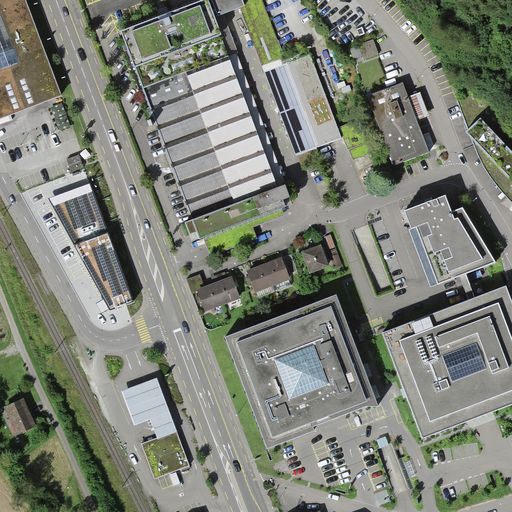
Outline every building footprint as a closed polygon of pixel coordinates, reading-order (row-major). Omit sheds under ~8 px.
[(24,0),(0,0),(0,116),(60,92),(24,0)] [(262,0),(212,0),(219,17),(240,9),(294,156),(341,139),(310,55),(286,63),(262,0)] [(121,34),(193,223),(186,226),(190,238),(198,236),(200,242),(204,240),(210,257),(257,240),(253,229),(284,217),(282,211),(286,209),(283,203),(290,200),(285,189),(279,191),(207,1),(121,34)] [(374,41),(358,47),(364,61),(379,56),(374,41)] [(399,78),(384,81),(385,86),(400,83),(399,78)] [(370,98),(395,168),(430,155),(405,85),(370,98)] [(511,125),(475,88),(458,100),(469,133),(466,135),(474,144),(480,158),(488,172),(503,192),(511,201),(511,125)] [(64,103),(53,107),(62,130),(73,126),(64,103)] [(54,206),(110,311),(135,303),(93,191),(54,206)] [(437,283),(494,262),(462,209),(450,213),(444,198),(405,213),(411,229),(416,227),(437,283)] [(310,272),(330,264),(322,243),(302,251),(310,272)] [(291,272),(298,269),(292,255),(285,257),(291,272)] [(248,271),(255,291),(291,278),(284,257),(248,271)] [(478,296),(474,286),(482,283),(478,271),(464,276),(472,298),(478,296)] [(205,310),(240,296),(232,276),(197,290),(205,310)] [(511,404),(511,302),(506,286),(383,333),(423,438),(511,404)] [(225,338),(267,449),(315,431),(312,426),(367,406),(377,406),(335,296),(225,338)] [(157,378),(122,392),(134,426),(152,419),(159,438),(141,445),(154,480),(191,467),(157,378)] [(38,427),(24,398),(4,407),(18,436),(38,427)] [(471,478),(443,488),(446,499),(490,484),(487,476),(478,479),(479,483),(473,485),(471,478)]
